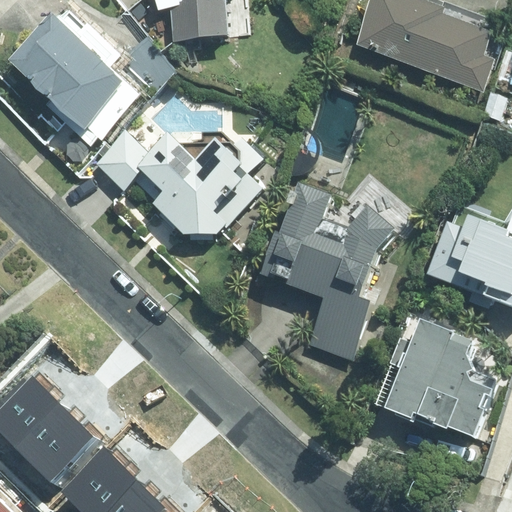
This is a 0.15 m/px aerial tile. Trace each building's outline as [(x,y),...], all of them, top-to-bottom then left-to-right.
[(155,0),(172,53),(261,27),(252,0),(155,0)] [(488,96),(501,63),(491,59),(500,37),(453,19),(455,14),(418,0),(382,0),(364,49),(488,96)] [(78,8),(19,59),(98,149),(157,99),(78,8)] [(505,124),(511,104),(511,101),(496,95),(488,117),(505,124)] [(196,253),(280,173),(235,127),(204,158),(182,136),(162,155),(139,131),(95,174),(121,200),(133,188),(196,253)] [(343,204),(303,186),(264,277),(337,308),(318,352),(360,370),(424,222),(372,200),(355,240),(331,230),(343,204)] [(511,304),(511,218),(466,202),(439,279),(511,304)] [(495,340),(430,316),(396,407),(483,439),(505,381),(483,372),(495,340)] [(190,511),(159,483),(155,487),(141,475),(148,466),(132,451),(125,459),(109,444),(116,436),(68,393),(39,426),(34,421),(10,448),(76,511),(190,511)] [(21,511),(0,492),(0,511),(21,511)]
